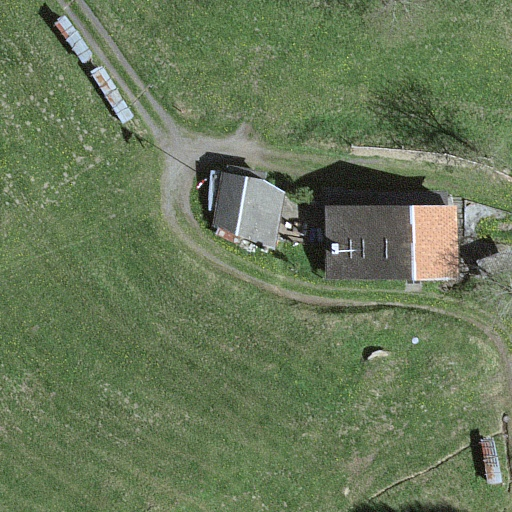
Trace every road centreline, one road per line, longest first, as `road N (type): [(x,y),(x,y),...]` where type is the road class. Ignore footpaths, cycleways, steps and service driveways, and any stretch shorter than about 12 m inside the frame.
road 1 (track): [(70,0),(176,143),(330,158),(511,194)]
road 2 (track): [(176,143),(167,207),(211,257),(306,297),(491,321),(511,342)]
